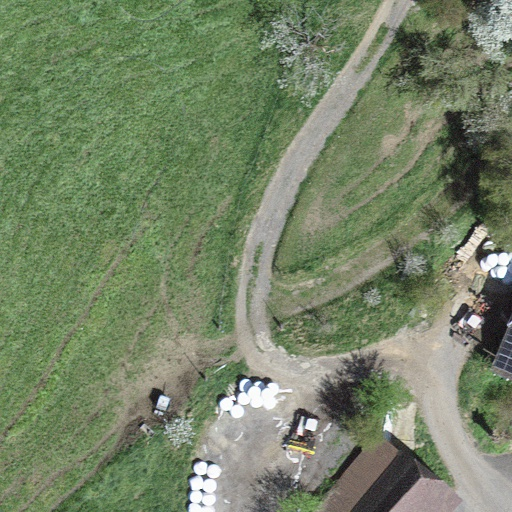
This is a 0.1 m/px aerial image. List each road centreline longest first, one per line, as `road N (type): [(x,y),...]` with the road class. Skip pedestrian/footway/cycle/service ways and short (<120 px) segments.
road 1 (track): [(449,342),(342,382),(265,373),(239,300),(276,190),(400,0)]
road 2 (track): [(239,300),(313,296),(511,146)]
road 3 (track): [(265,373),(214,457),(219,511)]
